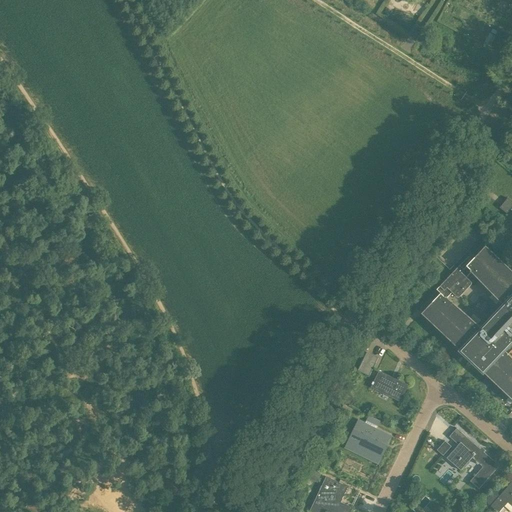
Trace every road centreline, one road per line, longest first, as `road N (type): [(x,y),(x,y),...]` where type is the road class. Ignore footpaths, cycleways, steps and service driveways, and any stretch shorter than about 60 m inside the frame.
road 1 (track): [(227,492),(208,470),(190,371),(142,278),(0,64)]
road 2 (track): [(344,319),(228,194),(124,0)]
road 3 (unclassified): [(216,511),(352,307)]
road 4 (unclassified): [(352,307),(487,111)]
road 5 (track): [(487,111),(315,0)]
road 6 (residential): [(378,511),(440,384)]
